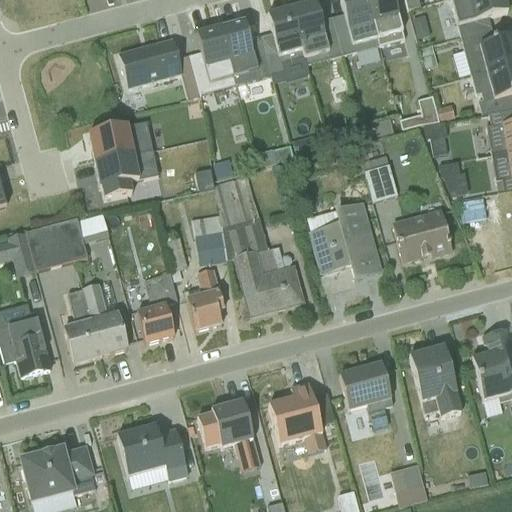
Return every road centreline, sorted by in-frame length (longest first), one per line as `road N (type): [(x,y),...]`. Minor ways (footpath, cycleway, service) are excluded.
road 1 (residential): [(0,438),(511,297)]
road 2 (residential): [(33,189),(6,81),(14,53),(207,0)]
